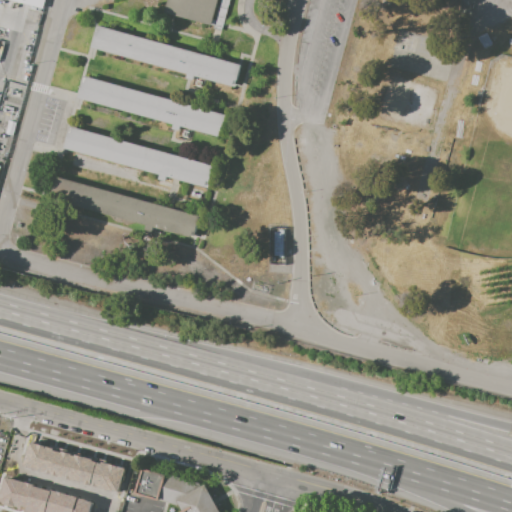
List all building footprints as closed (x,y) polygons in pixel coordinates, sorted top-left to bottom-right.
[(8,0),(42,9),(44,0),(8,0)] [(221,0),(214,27),(167,15),(170,0),(221,0)] [(467,11),(470,0),(459,0),(457,7),(467,11)] [(97,28),(243,68),(236,90),(91,50),(97,28)] [(77,103),(221,142),(227,119),(83,80),(77,103)] [(66,129),(214,169),(208,190),(61,150),(66,129)] [(49,202),(56,179),(200,219),(194,242),(49,202)] [(142,470),(134,496),(159,503),(159,501),(180,507),(182,511),(218,511),(205,487),(166,476),(166,477),(142,470)]
